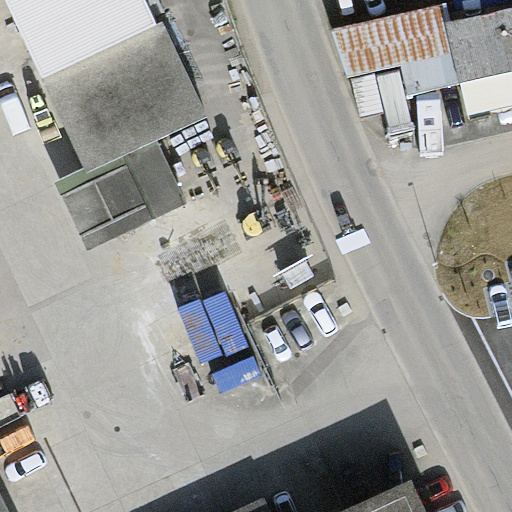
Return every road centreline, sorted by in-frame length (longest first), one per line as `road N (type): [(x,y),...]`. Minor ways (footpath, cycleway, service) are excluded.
road 1 (unknown): [(445,375),(199,432),(165,426),(127,395),(52,260),(0,141)]
road 2 (unclassified): [(279,0),(349,196),(511,509)]
